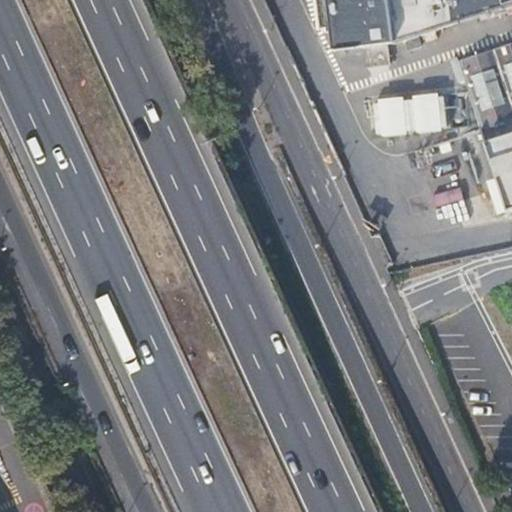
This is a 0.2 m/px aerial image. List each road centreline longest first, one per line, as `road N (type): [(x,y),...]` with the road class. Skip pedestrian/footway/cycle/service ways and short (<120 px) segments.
road 1 (residential): [(474,511),(229,0)]
road 2 (motorway): [(339,511),(101,0)]
road 3 (motorway): [(423,511),(191,0)]
road 4 (motorway): [(0,24),(224,511)]
road 5 (motorway): [(0,188),(148,511)]
road 6 (residential): [(0,300),(94,511)]
